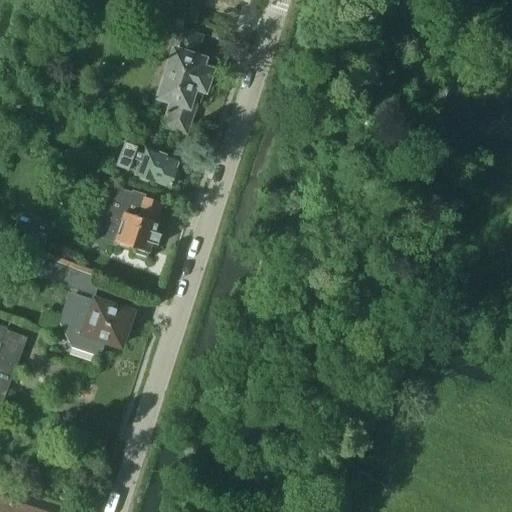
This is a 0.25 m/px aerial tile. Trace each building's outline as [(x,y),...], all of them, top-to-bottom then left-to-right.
[(207,85),(210,78),(208,74),(209,71),(205,69),(207,62),(194,57),(201,37),(181,31),(159,97),(169,101),(163,119),(167,121),(165,126),(184,132),(186,127),(190,125),(192,117),(190,114),(194,103),(198,104),(204,87),(207,85)] [(173,170),(174,168),(172,168),(175,160),(143,148),(142,151),(134,148),(135,146),(122,142),(113,165),(126,170),(126,169),(135,172),(134,174),(137,175),(136,178),(137,182),(144,184),(147,183),(148,180),(151,180),(151,179),(168,185),(169,183),(172,184),(175,182),(177,175),(176,171),(173,170)] [(111,187),(95,237),(114,243),(135,249),(134,254),(145,258),(150,243),(156,245),(159,235),(153,233),(156,223),(155,223),(161,203),(143,198),(144,196),(131,192),(130,193),(111,187)] [(96,281),(45,264),(41,276),(53,280),(52,280),(92,293),(96,281)] [(124,330),(130,312),(79,296),(69,327),(73,333),(70,341),(73,347),(99,355),(104,340),(119,345),(120,343),(124,344),(128,331),(124,330)] [(0,403),(18,357),(0,350),(0,344),(6,329),(0,327),(0,403)] [(0,511),(41,511),(0,498),(0,511)]
